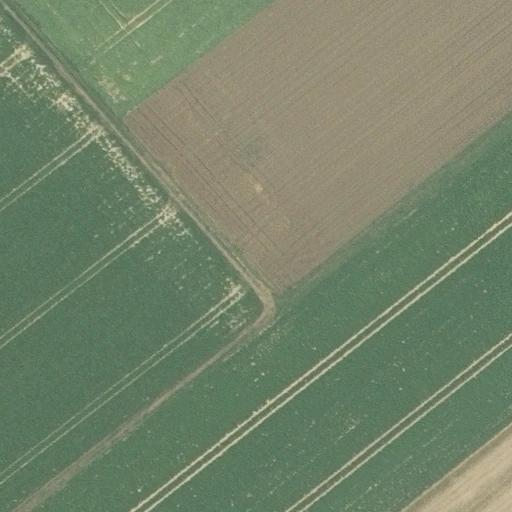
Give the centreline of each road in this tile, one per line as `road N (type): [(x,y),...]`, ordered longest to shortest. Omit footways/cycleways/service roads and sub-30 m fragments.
road 1 (track): [(22,511),(511,126)]
road 2 (track): [(279,310),(0,3)]
